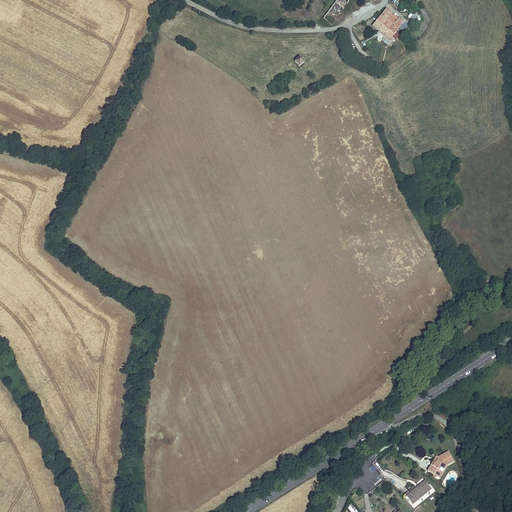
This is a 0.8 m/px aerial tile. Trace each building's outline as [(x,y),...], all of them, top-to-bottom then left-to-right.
[(331,26),(350,0),(336,0),(323,19),(331,26)] [(398,29),(403,22),(399,19),(398,19),(391,13),(387,9),(381,16),(372,26),(390,40),(398,29)] [(414,23),(418,18),(414,14),(410,20),(414,23)] [(403,32),(408,26),(403,22),(398,29),(403,32)] [(304,62),(299,58),(295,62),(299,67),(304,62)] [(446,466),(453,462),(448,452),(438,457),(438,458),(435,464),(434,463),(429,472),(433,474),(436,476),(437,476),(440,470),(442,472),(443,470),(445,467),(446,466)] [(438,458),(438,457),(436,456),(432,462),(427,471),(428,472),(429,472),(434,463),(435,464),(438,458)] [(440,478),(447,467),(446,466),(445,467),(443,470),(442,472),(440,470),(437,476),(440,478)] [(416,488),(410,494),(416,501),(432,489),(425,481),(416,488)] [(416,488),(415,486),(405,494),(413,504),(416,501),(410,494),(416,488)]
